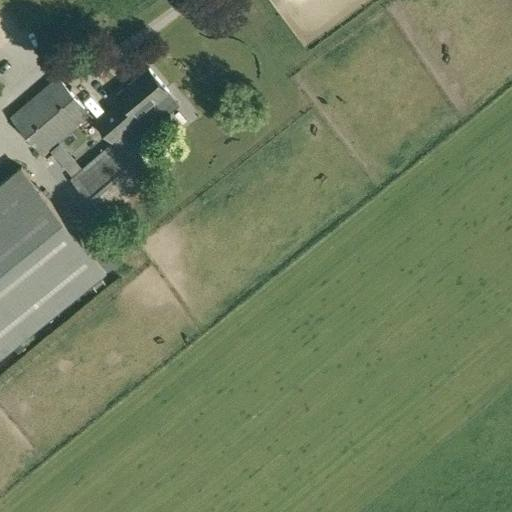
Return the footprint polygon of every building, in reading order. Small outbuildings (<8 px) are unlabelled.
[(144,112),(153,122),(158,122),(174,108),(175,103),(166,93),(168,91),(149,68),(108,102),(111,107),(96,120),(113,140),(70,177),(105,217),(165,167),(131,127),(144,116),(142,113),(144,112)] [(10,116),(42,155),(90,113),(57,75),(10,116)] [(0,121),(0,158),(16,147),(11,141),(14,139),(0,121)] [(0,185),(0,358),(107,272),(23,167),(0,185)] [(91,237),(99,231),(83,210),(75,215),(91,237)]
